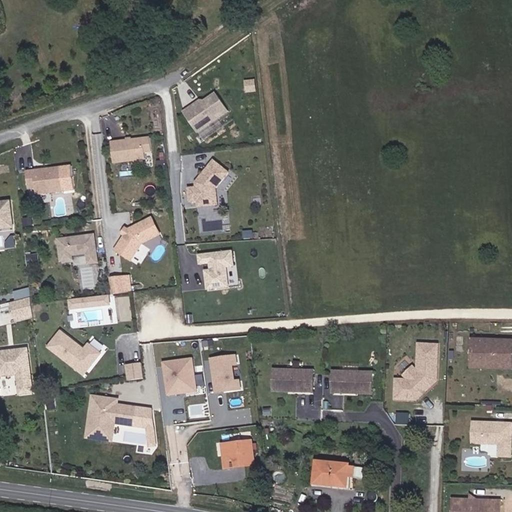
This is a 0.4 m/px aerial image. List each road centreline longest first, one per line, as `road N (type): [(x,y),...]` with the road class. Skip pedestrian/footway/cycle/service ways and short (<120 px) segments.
road 1 (unknown): [(511,316),(167,331),(153,348),(150,394),(132,399)]
road 2 (residential): [(0,126),(154,74)]
road 3 (secondary): [(0,488),(153,511)]
